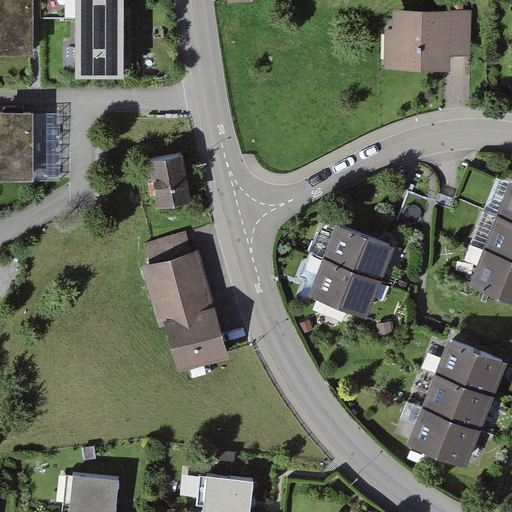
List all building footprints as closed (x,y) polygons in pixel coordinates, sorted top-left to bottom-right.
[(24,0),(0,0),(0,56),(25,57),(24,0)] [(107,0),(62,0),(61,76),(106,77),(107,0)] [(393,26),(384,26),(384,66),(446,67),(447,50),(470,50),(470,9),(393,8),(393,26)] [(32,110),(0,110),(0,179),(34,179),(32,110)] [(181,148),(147,155),(157,203),(191,196),(181,148)] [(511,181),(499,216),(511,220),(511,181)] [(511,220),(494,214),(482,249),(511,259),(511,220)] [(389,245),(327,224),(314,259),(377,280),(389,245)] [(156,256),(145,260),(180,367),(232,349),(191,227),(151,240),(156,256)] [(511,259),(482,249),(478,247),(466,282),(511,298),(511,259)] [(378,282),(316,260),(304,295),(366,316),(378,282)] [(312,319),(299,323),(303,334),(316,330),(312,319)] [(391,323),(377,325),(379,336),(392,334),(391,323)] [(504,360),(442,338),(429,373),(492,395),(504,360)] [(492,395),(429,373),(417,408),(479,430),(492,395)] [(479,430),(417,408),(404,443),(467,465),(479,430)] [(112,511),(115,477),(64,473),(60,511),(112,511)] [(243,511),(246,482),(195,479),(192,511),(243,511)]
